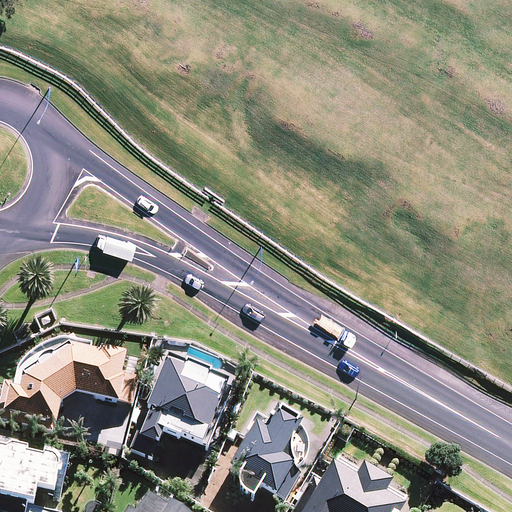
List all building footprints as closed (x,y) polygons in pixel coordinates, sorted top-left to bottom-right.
[(73,400),(120,409),(121,405),(133,408),(138,380),(122,377),(125,359),(72,349),(22,383),(20,394),(4,391),(0,414),(0,416),(57,427),(61,407),(73,400)] [(228,387),(165,361),(128,452),(151,462),(163,433),(203,449),(228,387)] [(299,473),(301,471),(303,468),(304,465),(306,463),(307,460),(307,457),(307,453),(307,450),(307,447),(307,444),(306,441),(304,438),(303,436),(301,433),(299,431),(301,428),(279,415),(268,433),(256,427),(226,478),(239,486),(239,487),(239,488),(239,489),(239,490),(239,491),(239,492),(240,493),(241,494),(242,495),(243,495),(254,501),(261,489),(285,503),(302,475),(299,473)] [(49,453),(0,442),(0,511),(42,511),(35,510),(39,492),(54,495),(56,494),(57,492),(58,491),(59,490),(60,488),(61,487),(62,485),(63,483),(63,481),(64,480),(64,478),(64,476),(64,474),(64,472),(64,470),(63,469),(63,467),(63,466),(62,464),(61,463),(61,461),(60,460),(59,459),(58,458),(56,457),(55,456),(54,455),(52,454),(51,453),(49,453)] [(360,487),(335,473),(326,489),(317,484),(301,511),(402,511),(389,504),(396,492),(367,475),(360,487)] [(167,511),(152,502),(145,511),(167,511)]
